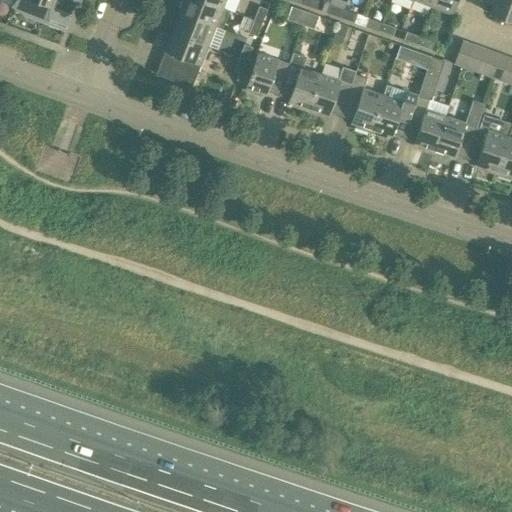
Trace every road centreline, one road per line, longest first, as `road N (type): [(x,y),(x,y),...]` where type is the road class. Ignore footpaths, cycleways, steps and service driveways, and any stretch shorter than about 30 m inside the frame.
road 1 (tertiary): [(511,237),(78,95)]
road 2 (motorway): [(267,511),(0,420)]
